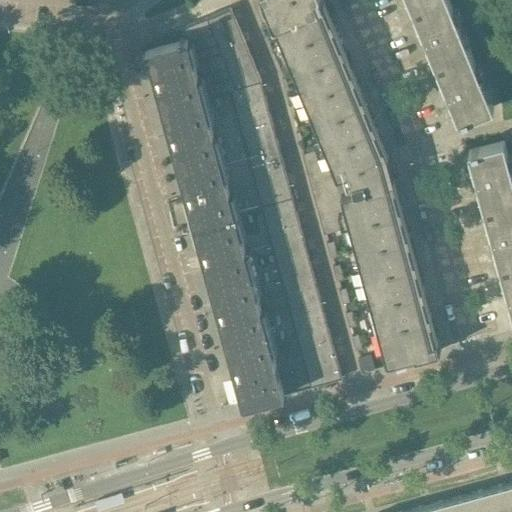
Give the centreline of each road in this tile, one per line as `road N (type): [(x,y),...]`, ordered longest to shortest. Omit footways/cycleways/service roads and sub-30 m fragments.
road 1 (residential): [(220,449),(106,5)]
road 2 (residential): [(480,378),(415,149),(354,0)]
road 3 (secondary): [(246,506),(511,434)]
road 4 (secondary): [(480,378),(220,449)]
road 5 (secondary): [(220,449),(25,511)]
